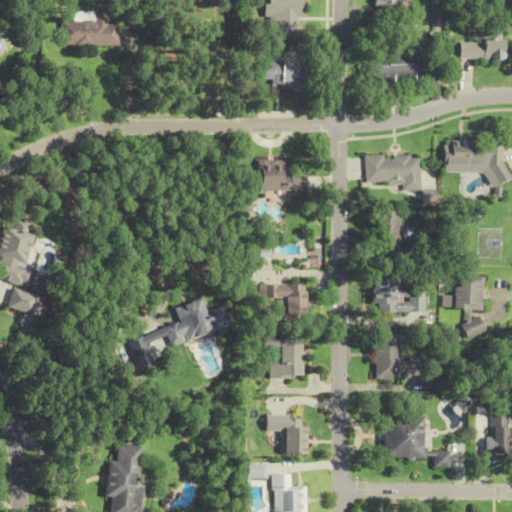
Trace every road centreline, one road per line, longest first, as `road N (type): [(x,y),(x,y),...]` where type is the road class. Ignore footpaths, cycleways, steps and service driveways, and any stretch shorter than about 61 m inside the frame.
road 1 (residential): [(511,96),(363,125),(96,132),(0,168)]
road 2 (residential): [(342,0),(339,511)]
road 3 (residential): [(340,490),(511,491)]
road 4 (residential): [(0,390),(14,434),(21,511)]
